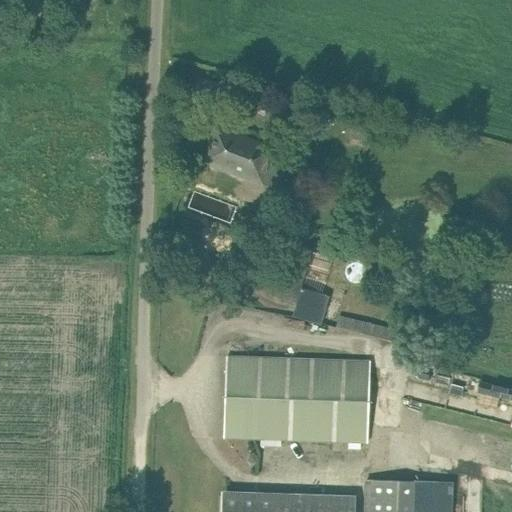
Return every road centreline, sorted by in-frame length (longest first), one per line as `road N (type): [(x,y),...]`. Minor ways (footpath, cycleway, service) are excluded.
road 1 (unclassified): [(141,444),(157,0)]
road 2 (unknown): [(143,386),(183,390),(209,380),(242,337),(274,329)]
